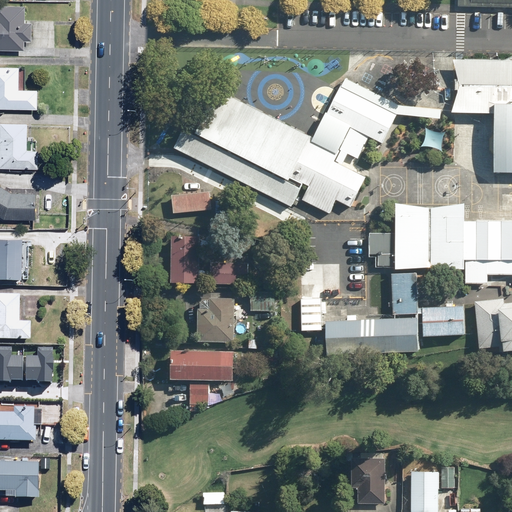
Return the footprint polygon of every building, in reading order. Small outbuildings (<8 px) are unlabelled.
[(0,51),(23,52),(24,43),(31,43),(32,23),(24,23),(25,8),(0,7),(0,51)] [(511,65),(457,64),(463,93),(455,121),(496,123),(498,181),(511,180),(511,65)] [(19,67),(0,66),(0,108),(36,109),(37,90),(18,90),(19,67)] [(312,150),(218,100),(198,136),(352,218),(372,181),(357,173),(370,149),(382,155),(401,120),(345,89),(312,150)] [(26,125),(0,124),(0,125),(0,169),(36,171),(37,151),(25,151),(26,125)] [(0,186),(0,216),(4,219),(35,220),(36,191),(5,189),(0,186)] [(210,192),(172,195),(174,213),(212,210),(210,192)] [(332,318),(332,355),(427,356),(427,342),(470,342),(470,307),(421,307),(422,270),(511,270),(511,224),(456,225),(456,213),(403,213),(403,239),(378,239),(378,273),(398,273),(397,319),(332,318)] [(199,284),(200,237),(172,236),(172,284),(199,284)] [(0,237),(0,283),(20,283),(21,238),(0,237)] [(249,285),(249,263),(211,262),(211,284),(249,285)] [(340,265),(324,264),(322,296),(338,297),(340,265)] [(275,311),(275,292),(252,292),(252,311),(275,311)] [(0,340),(30,341),(31,323),(19,322),(20,296),(0,295),(0,340)] [(198,342),(234,343),(236,299),(210,298),(210,310),(199,309),(198,342)] [(323,298),(300,299),(301,330),(324,329),(323,298)] [(511,301),(475,305),(480,357),(511,353),(511,301)] [(0,346),(0,380),(11,381),(11,380),(23,380),(23,355),(12,355),(12,346),(0,346)] [(37,381),(52,382),(52,370),(53,370),(54,357),(53,357),(53,347),(38,347),(38,356),(26,355),(26,380),(37,380),(37,381)] [(234,381),(234,351),(172,351),(172,380),(234,381)] [(208,405),(209,385),(191,384),(191,404),(208,405)] [(0,441),(35,443),(36,426),(43,427),(54,427),(54,415),(43,414),(44,408),(13,406),(13,413),(0,412),(0,441)] [(386,504),(386,458),(352,459),(352,486),(356,486),(356,504),(386,504)] [(39,464),(0,462),(0,490),(16,491),(16,498),(38,498),(39,464)] [(444,488),(456,489),(456,466),(445,466),(444,488)] [(438,511),(440,472),(413,471),(411,511),(438,511)] [(225,504),(224,492),(203,493),(204,505),(225,504)]
